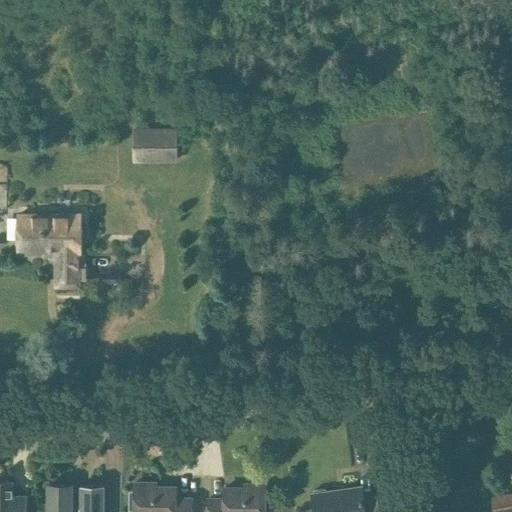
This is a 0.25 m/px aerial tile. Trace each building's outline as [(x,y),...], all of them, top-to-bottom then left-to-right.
[(134,162),(179,162),(179,127),(134,127),(134,162)] [(80,216),(18,216),(18,254),(56,253),(56,285),(78,285),(78,254),(80,254),(80,216)] [(0,511),(28,511),(28,494),(13,495),(12,481),(0,480),(0,511)] [(130,489),(130,508),(134,508),(134,511),(191,511),(192,497),(178,497),(178,484),(159,484),(159,481),(135,480),(135,489),(130,489)] [(267,511),(268,511),(272,511),(272,492),(268,492),(268,482),(245,482),(244,487),(224,486),(224,497),(209,497),(208,511),(267,511)] [(81,489),(81,511),(104,511),(105,485),(81,485),(81,489)] [(81,511),(81,489),(72,489),(72,487),(50,486),(49,511),(81,511)] [(361,488),(328,493),(326,490),(315,492),(313,496),(315,511),(379,511),(376,495),(362,498),(361,488)] [(511,511),(511,495),(493,498),(495,511),(511,511)]
